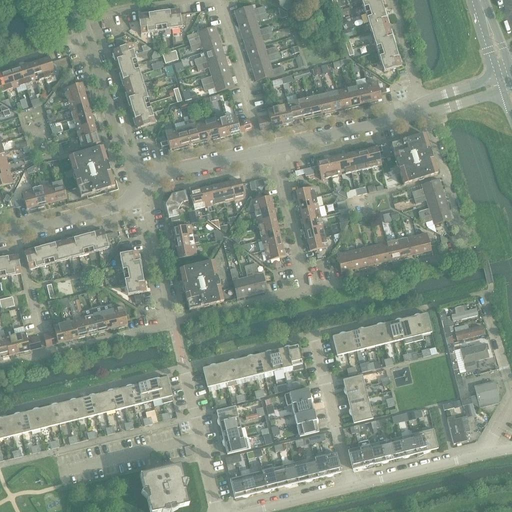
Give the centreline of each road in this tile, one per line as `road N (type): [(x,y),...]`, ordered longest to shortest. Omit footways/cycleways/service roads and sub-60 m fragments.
road 1 (residential): [(425,259),(468,252),(425,107)]
road 2 (residential): [(350,487),(311,333)]
road 3 (residential): [(140,186),(88,36)]
road 4 (residential): [(272,149),(425,107)]
road 5 (residential): [(261,151),(219,0)]
road 6 (residential): [(305,291),(272,149)]
road 7 (residential): [(350,487),(489,454)]
road 8 (residential): [(173,323),(140,186)]
road 9 (residential): [(217,511),(185,374)]
road 10 (residential): [(173,323),(305,291)]
road 11 (residential): [(16,233),(119,206),(140,186)]
road 12 (residential): [(140,186),(261,151)]
